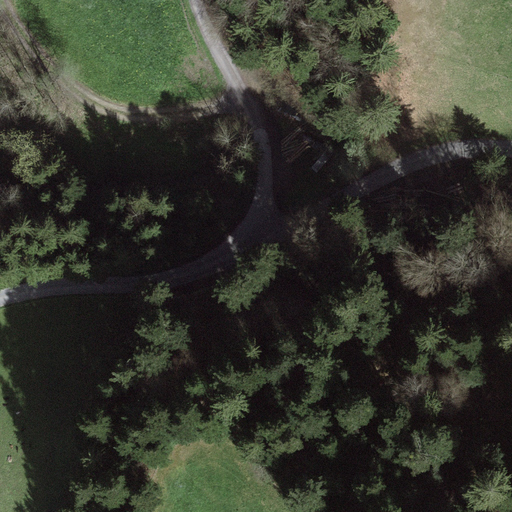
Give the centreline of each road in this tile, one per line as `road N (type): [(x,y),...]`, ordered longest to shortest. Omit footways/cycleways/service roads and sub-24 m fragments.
road 1 (unclassified): [(0,298),(166,281),(253,249),(405,167),(476,148),(511,150)]
road 2 (track): [(3,0),(42,63),(91,100),(140,111),(210,107)]
